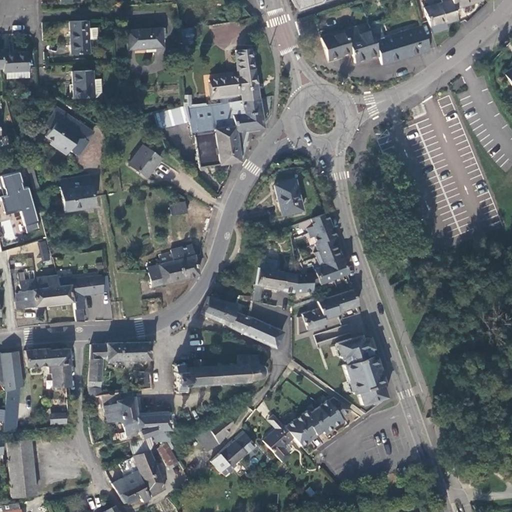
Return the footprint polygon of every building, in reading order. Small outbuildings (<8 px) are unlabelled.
[(292,0),(299,11),(324,3),(325,0),(292,0)] [(428,27),(454,19),(451,9),(447,0),(438,0),(440,3),(422,8),(428,27)] [(447,0),(451,9),(478,0),(447,0)] [(87,29),(87,21),(68,22),(68,27),(70,54),(88,53),(87,40),(97,39),(96,28),(87,29)] [(404,57),(427,49),(425,42),(420,26),(397,33),(404,57)] [(353,63),(377,56),(371,36),(369,28),(357,32),(356,28),(344,32),(350,54),(353,63)] [(160,48),(159,29),(124,31),(124,33),(124,51),(160,48)] [(327,61),(350,54),(344,32),(321,39),(327,61)] [(371,36),(377,56),(380,64),(404,57),(397,33),(382,37),(381,33),(371,36)] [(219,95),(220,102),(257,96),(252,67),(250,57),(249,47),(234,50),(237,74),(209,78),(211,93),(218,92),(219,95)] [(1,60),(2,74),(2,78),(6,78),(6,85),(28,84),(27,59),(18,59),(1,60)] [(511,67),(503,73),(511,88),(511,67)] [(91,71),(71,72),(71,78),(72,98),(94,98),(99,92),(98,79),(91,80),(91,71)] [(190,95),(182,97),(182,104),(177,108),(188,106),(192,105),(190,95)] [(220,102),(192,105),(188,106),(196,167),(238,161),(246,129),(261,127),(257,96),(220,102)] [(55,106),(43,124),(49,129),(44,136),(50,140),(49,141),(65,152),(67,150),(74,155),(77,155),(86,142),(84,140),(91,131),(55,106)] [(173,111),(154,116),(157,128),(177,122),(173,111)] [(145,144),(130,162),(146,176),(162,158),(145,144)] [(39,157),(24,160),(26,168),(41,164),(39,157)] [(0,186),(5,214),(20,211),(24,232),(38,230),(31,186),(23,187),(21,172),(0,175),(0,186)] [(87,176),(53,180),(54,189),(59,189),(61,210),(91,206),(87,176)] [(294,180),(274,185),(281,215),(301,210),(294,180)] [(184,201),(179,202),(168,203),(175,240),(190,237),(184,201)] [(311,266),(314,273),(312,273),(295,274),(292,292),(310,291),(310,286),(318,282),(318,283),(347,272),(337,248),(333,237),(334,236),(326,212),(288,225),(289,235),(302,269),(311,266)] [(46,240),(38,242),(42,261),(50,259),(46,240)] [(150,286),(192,275),(197,274),(190,244),(169,250),(171,260),(145,267),(148,280),(150,286)] [(261,286),(292,292),(295,274),(274,270),(277,260),(259,257),(254,284),(261,286)] [(13,307),(70,301),(68,284),(57,286),(56,277),(55,275),(34,277),(34,278),(18,280),(19,290),(17,290),(18,300),(12,301),(13,307)] [(70,301),(72,301),(74,321),(82,320),(81,307),(83,307),(81,294),(102,292),(100,275),(69,279),(69,276),(56,277),(57,286),(68,284),(70,301)] [(261,286),(254,284),(251,300),(258,302),(261,286)] [(352,289),(316,301),(318,308),(301,313),(301,315),(297,317),(297,334),(309,330),(309,328),(324,323),(323,318),(338,313),(337,311),(357,304),(355,297),(352,289)] [(224,325),(240,333),(247,318),(232,311),(235,302),(233,301),(232,303),(207,294),(200,313),(225,324),(224,325)] [(240,333),(274,348),(282,332),(271,326),(271,325),(264,322),(264,323),(248,316),(247,318),(240,333)] [(359,335),(335,342),(340,357),(341,357),(343,364),(342,364),(352,393),(356,391),(359,399),(364,403),(370,401),(370,400),(374,398),(375,399),(384,396),(380,384),(383,383),(373,354),(371,355),(369,348),(371,347),(367,337),(360,339),(359,335)] [(105,359),(149,358),(148,341),(105,342),(105,343),(89,343),(87,398),(94,397),(93,390),(100,390),(101,357),(105,358),(105,359)] [(52,387),(70,385),(66,346),(47,348),(47,347),(23,349),(25,366),(49,364),(52,387)] [(0,379),(2,379),(4,390),(5,390),(18,387),(21,386),(17,350),(0,352),(0,379)] [(174,372),(173,372),(174,384),(175,384),(175,390),(174,390),(174,391),(175,391),(176,393),(177,393),(177,391),(184,391),(184,392),(186,392),(186,391),(187,391),(187,388),(186,388),(186,386),(204,384),(204,386),(208,386),(208,384),(220,382),(220,385),(223,384),(223,382),(232,381),(232,384),(235,384),(235,381),(249,380),(249,378),(257,378),(257,377),(258,376),(259,376),(260,375),(261,374),(262,373),(263,371),(263,370),(263,368),(262,366),(261,365),(260,364),(259,364),(258,363),(256,363),(255,355),(235,355),(236,363),(231,363),(231,362),(228,362),(228,364),(220,364),(220,362),(217,362),(217,364),(203,365),(203,360),(193,360),(194,366),(184,367),(184,365),(185,365),(185,363),(184,363),(184,361),(182,362),(182,363),(175,364),(175,362),(173,362),(173,364),(172,364),(172,365),(173,365),(174,372)] [(142,389),(151,388),(150,370),(141,372),(142,389)] [(18,387),(5,390),(2,420),(1,431),(15,432),(18,387)] [(120,424),(125,434),(136,429),(135,426),(134,414),(133,391),(101,395),(106,421),(119,419),(120,424)] [(307,409),(284,426),(293,436),(300,444),(321,429),(323,432),(343,418),(341,415),(350,409),(332,396),(309,412),(307,409)] [(235,409),(197,435),(207,451),(220,442),(240,416),(235,409)] [(64,411),(50,412),(50,422),(64,421),(64,411)] [(150,431),(151,431),(150,428),(166,426),(165,412),(134,414),(135,426),(136,429),(138,435),(139,435),(140,438),(143,437),(142,434),(150,431)] [(267,419),(275,428),(281,423),(272,414),(267,419)] [(284,426),(281,423),(275,428),(262,440),(280,460),(289,454),(282,446),(293,436),(284,426)] [(244,432),(227,448),(235,458),(229,463),(233,468),(237,465),(235,463),(255,444),(244,432)] [(30,438),(6,440),(11,496),(34,494),(30,438)] [(167,465),(178,459),(172,449),(174,447),(170,440),(153,439),(150,448),(152,453),(158,448),(167,465)] [(133,454),(149,496),(164,487),(152,453),(150,448),(133,454)] [(235,458),(227,448),(221,454),(220,453),(211,461),(220,472),(221,471),(225,475),(233,468),(229,463),(235,458)] [(112,483),(124,503),(139,495),(142,500),(148,497),(137,470),(112,483)] [(20,511),(19,502),(0,505),(0,511),(20,511)]
